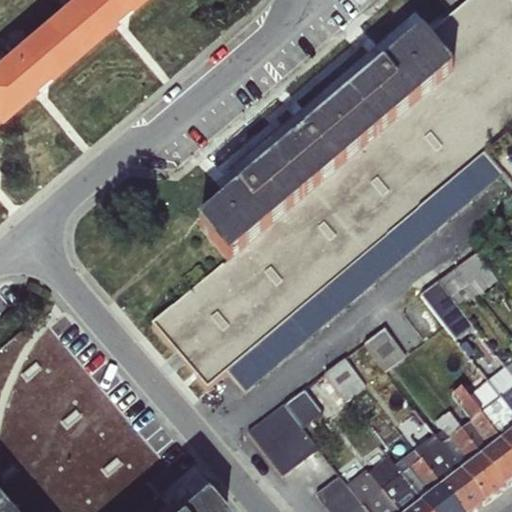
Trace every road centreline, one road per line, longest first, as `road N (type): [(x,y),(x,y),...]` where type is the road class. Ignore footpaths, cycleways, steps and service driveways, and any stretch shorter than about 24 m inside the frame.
road 1 (residential): [(265,511),(27,230)]
road 2 (residential): [(27,230),(288,0)]
